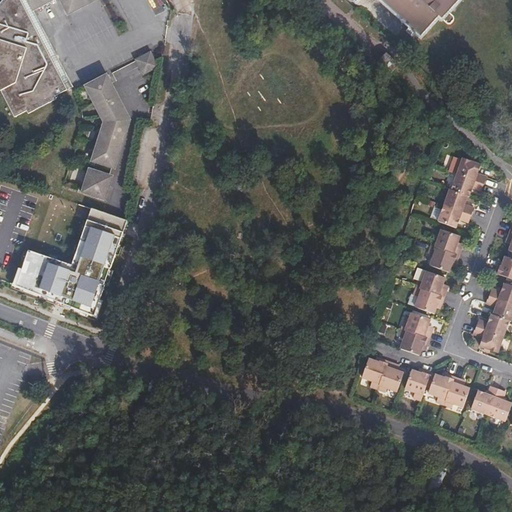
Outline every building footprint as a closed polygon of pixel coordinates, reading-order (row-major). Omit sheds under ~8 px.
[(2,0),(2,2),(0,4),(0,91),(1,92),(15,118),(27,112),(29,115),(57,100),(55,97),(68,90),(64,84),(70,81),(32,10),(51,0),(60,0),(68,14),(78,9),(76,5),(86,0),(88,3),(94,0),(2,0)] [(354,0),(357,2),(358,0),(385,0),(410,22),(408,24),(422,37),(440,17),(447,24),(450,24),(452,23),(453,21),(453,18),(452,16),(449,14),(446,11),(455,0),(354,0)] [(380,0),(408,24),(410,22),(385,0),(380,0)] [(461,0),(455,0),(446,11),(449,14),(461,0)] [(137,60),(144,73),(157,66),(150,53),(137,60)] [(408,95),(418,85),(404,73),(395,83),(408,95)] [(84,192),(106,199),(108,190),(106,189),(107,185),(110,186),(113,178),(110,177),(113,167),(116,168),(119,156),(116,154),(119,145),(123,146),(128,126),(126,125),(127,120),(126,117),(128,115),(117,97),(114,98),(110,89),(113,88),(107,77),(87,87),(93,98),(96,97),(101,106),(98,107),(104,118),(106,117),(109,123),(107,128),(104,128),(101,139),(104,140),(101,150),(98,149),(94,161),(97,162),(94,172),(91,171),(84,192)] [(476,182),(478,182),(481,174),(470,171),(472,162),(455,156),(455,157),(446,154),(440,169),(449,173),(476,182)] [(460,194),(462,194),(465,186),(474,189),(476,182),(449,173),(444,188),(460,194)] [(444,188),(443,187),(437,203),(464,213),(466,213),(468,205),(458,201),(460,194),(444,188)] [(464,213),(437,203),(431,219),(449,225),(452,216),(462,220),(464,213)] [(74,268),(25,252),(11,288),(97,321),(131,221),(95,208),(74,268)] [(429,238),(427,245),(456,255),(459,247),(453,245),(456,236),(436,229),(433,239),(429,238)] [(248,236),(245,245),(260,250),(261,246),(265,246),(266,243),(248,236)] [(456,255),(427,245),(424,254),(430,255),(427,265),(445,272),(449,261),(454,262),(456,255)] [(511,279),(511,261),(510,260),(507,269),(499,267),(496,274),(511,279)] [(416,279),(413,287),(441,297),(444,290),(439,288),(442,277),(423,271),(419,280),(416,279)] [(494,290),(492,297),(511,304),(511,282),(508,281),(504,293),(494,290)] [(245,294),(247,286),(237,284),(235,292),(245,294)] [(441,297),(413,287),(410,294),(416,296),(413,307),(431,313),(435,303),(439,304),(441,297)] [(498,307),(496,316),(511,321),(511,304),(492,297),(491,296),(489,303),(498,307)] [(400,322),(398,328),(428,339),(430,332),(425,330),(428,320),(408,313),(405,322),(400,322)] [(226,315),(224,324),(238,328),(241,319),(226,315)] [(479,328),(506,338),(511,321),(496,316),(493,315),(490,323),(481,320),(479,328)] [(256,334),(259,324),(249,321),(246,331),(256,334)] [(479,328),(477,327),(474,335),(485,339),(483,347),(500,354),(506,338),(479,328)] [(428,339),(398,328),(395,337),(401,340),(399,349),(417,355),(421,345),(425,346),(428,339)] [(369,386),(377,389),(387,361),(380,358),(378,362),(368,358),(361,377),(371,380),(369,386)] [(387,361),(377,389),(385,391),(386,387),(396,391),(402,372),(392,369),(395,363),(387,361)] [(421,399),(431,372),(422,369),(421,373),(411,369),(405,388),(414,391),(413,397),(421,399)] [(445,405),(455,376),(449,374),(447,378),(437,374),(430,393),(439,397),(438,402),(445,405)] [(463,379),(455,376),(445,405),(452,407),(453,405),(463,409),(469,390),(461,387),(463,379)] [(486,417),(497,387),(490,384),(486,395),(477,392),(470,410),(486,417)] [(499,387),(497,387),(486,417),(487,417),(499,387)] [(504,389),(499,387),(487,417),(503,422),(510,404),(499,400),(504,389)]
